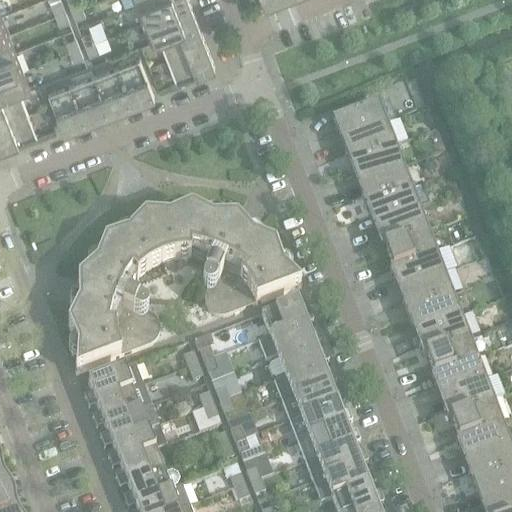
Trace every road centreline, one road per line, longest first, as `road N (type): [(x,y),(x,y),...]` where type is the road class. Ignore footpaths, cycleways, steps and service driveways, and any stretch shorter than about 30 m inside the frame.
road 1 (residential): [(424,511),(258,82)]
road 2 (residential): [(114,511),(0,214)]
road 3 (residential): [(0,185),(258,82)]
road 4 (residential): [(0,387),(47,511)]
